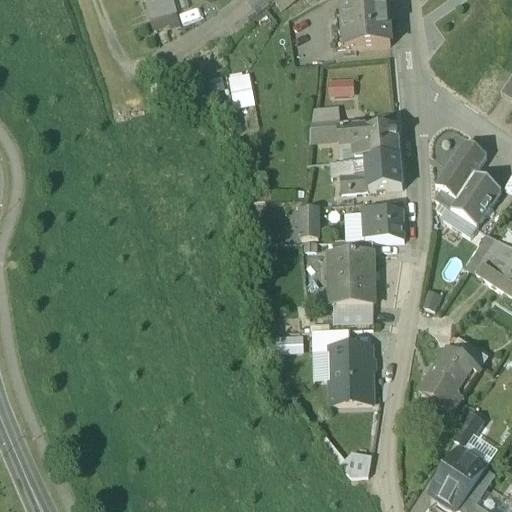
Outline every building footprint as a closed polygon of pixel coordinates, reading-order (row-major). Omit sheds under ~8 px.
[(367,2),(343,11),(347,56),(392,51),(387,1),(367,2)] [(173,4),(147,12),(151,26),(177,18),(173,4)] [(230,83),(237,112),(258,107),(250,78),(230,83)] [(511,82),(501,100),(511,107),(511,82)] [(355,87),(330,88),(332,104),(356,103),(355,87)] [(314,117),(312,129),(335,127),(340,127),(339,116),(314,117)] [(335,127),(312,129),(310,148),(336,146),(335,127)] [(399,134),(341,139),(344,169),(365,167),(401,164),(399,134)] [(466,148),(437,192),(457,206),(474,180),(476,181),(488,163),(466,148)] [(401,164),(365,167),(366,181),(368,197),(403,194),(401,164)] [(343,170),(331,171),(332,180),(344,179),(343,170)] [(457,206),(450,217),(477,234),(501,198),(476,181),(474,180),(457,206)] [(366,181),(341,183),(342,200),(368,197),(366,181)] [(302,216),(302,246),(318,246),(319,215),(302,216)] [(404,217),(368,218),(368,231),(369,248),(404,247),(404,217)] [(511,240),(508,238),(500,250),(511,258),(511,240)] [(465,277),(477,284),(500,250),(488,242),(465,277)] [(373,248),(348,249),(348,263),(373,262),(373,248)] [(511,258),(500,250),(477,284),(511,307),(511,258)] [(348,263),(337,263),(338,311),(371,311),(374,311),(373,262),(348,263)] [(371,329),(371,311),(338,311),(334,311),(335,330),(371,329)] [(331,360),(331,356),(350,355),(350,339),(315,340),(315,361),(331,360)] [(350,355),(331,356),(331,360),(332,411),(374,410),(372,355),(350,355)] [(481,377),(449,356),(420,400),(452,421),(481,377)] [(470,422),(454,447),(466,455),(482,430),(470,422)] [(373,461),(345,459),(344,481),(372,483),(373,461)] [(487,476),(462,460),(432,502),(447,511),(462,511),(472,499),(486,477),(487,476)] [(486,477),(472,499),(482,506),(496,484),(486,477)] [(477,511),(482,506),(472,499),(462,511),(477,511)]
